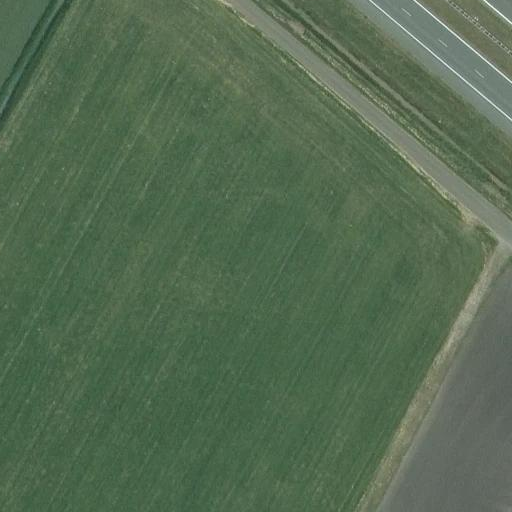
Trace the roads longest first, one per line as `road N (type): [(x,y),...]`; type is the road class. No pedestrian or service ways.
road 1 (unclassified): [(511,236),(233,0)]
road 2 (track): [(363,511),(503,229)]
road 3 (motorway): [(384,0),(511,107)]
